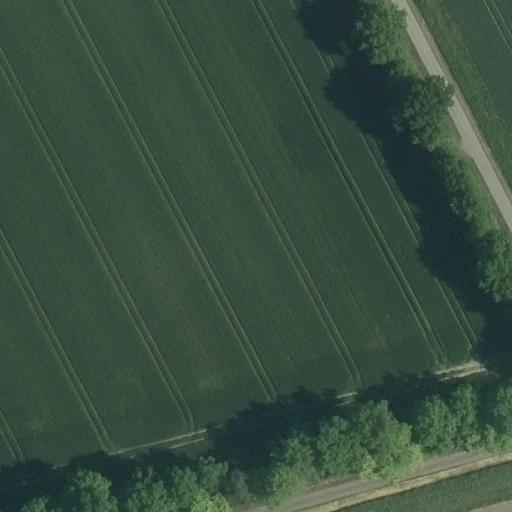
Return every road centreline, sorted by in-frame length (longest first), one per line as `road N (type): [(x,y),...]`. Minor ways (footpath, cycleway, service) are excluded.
road 1 (unclassified): [(511,448),(276,511)]
road 2 (unclassified): [(401,0),(511,216)]
